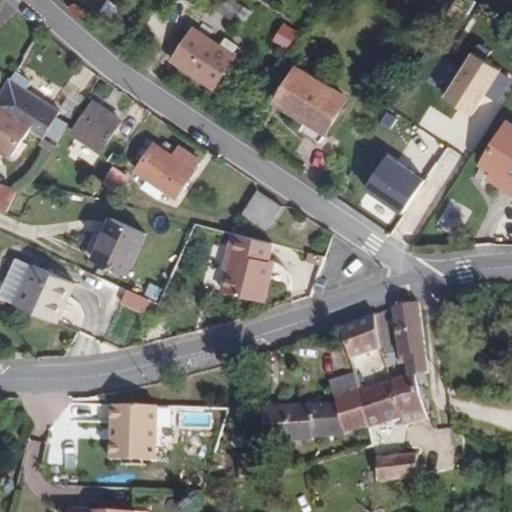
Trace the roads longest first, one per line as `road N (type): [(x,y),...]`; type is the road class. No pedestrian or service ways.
road 1 (residential): [(32,0),(99,60),(423,278)]
road 2 (secondary): [(0,379),(125,371),(306,321),(423,278)]
road 3 (residential): [(423,278),(432,293),(449,462)]
